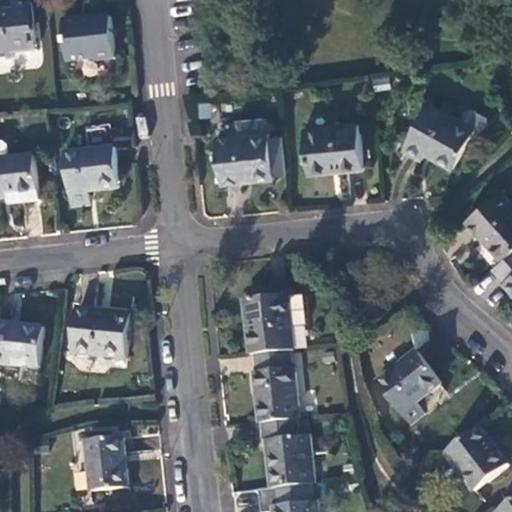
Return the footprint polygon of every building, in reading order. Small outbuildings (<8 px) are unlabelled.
[(0,3),(0,61),(14,60),(14,55),(37,53),(32,7),(15,9),(15,12),(3,13),(1,3),(0,3)] [(83,18),(64,21),(68,65),(91,61),(92,65),(112,62),(108,19),(83,21),(83,18)] [(461,123),(429,105),(403,150),(423,161),(427,154),(454,168),(476,131),(483,135),(489,124),(488,119),(472,111),(467,112),(461,123)] [(264,118),(238,121),(240,138),(266,136),(264,118)] [(362,125),(305,132),(311,176),(367,170),(362,125)] [(240,138),(218,141),(223,185),(275,180),(271,135),(266,136),(240,138)] [(0,144),(0,201),(20,199),(21,206),(41,203),(35,158),(9,161),(8,148),(4,144),(0,144)] [(118,150),(66,156),(72,207),(92,206),(90,192),(122,189),(118,150)] [(504,261),(511,253),(511,201),(500,190),(466,221),(504,261)] [(505,284),(511,292),(511,253),(504,261),(494,270),(506,283),(505,284)] [(292,353),(296,353),(292,326),(307,325),(305,294),(288,295),(288,297),(246,301),(252,357),(259,356),(292,353)] [(135,316),(77,311),(72,354),(129,360),(135,316)] [(0,364),(42,370),(47,329),(0,323),(0,364)] [(294,370),(292,353),(259,356),(261,375),(255,375),(260,425),(262,425),(298,421),(301,421),(296,370),(294,370)] [(418,353),(377,385),(411,427),(425,415),(418,406),(443,385),(418,353)] [(301,438),(298,421),(262,425),(264,442),(267,442),(272,489),(278,489),(311,486),(317,485),(311,437),(301,438)] [(510,466),(480,429),(446,454),(477,491),(510,466)] [(125,438),(88,442),(93,494),(131,489),(125,438)] [(315,503),(311,486),(278,489),(280,506),(274,507),(274,511),(319,511),(319,503),(315,503)]
